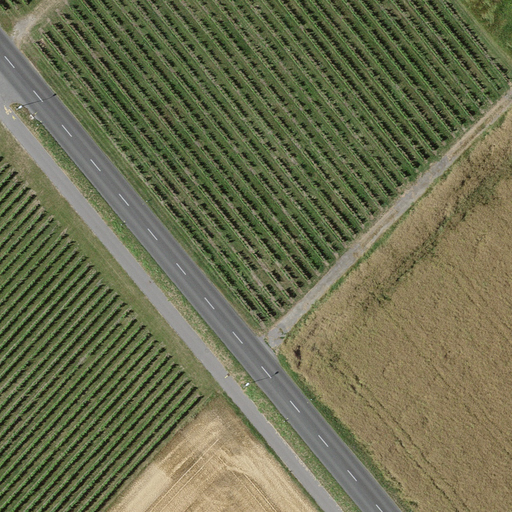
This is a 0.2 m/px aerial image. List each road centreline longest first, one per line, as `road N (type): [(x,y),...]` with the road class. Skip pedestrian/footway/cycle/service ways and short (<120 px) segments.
road 1 (tertiary): [(0,50),(382,511)]
road 2 (track): [(254,356),(511,100)]
